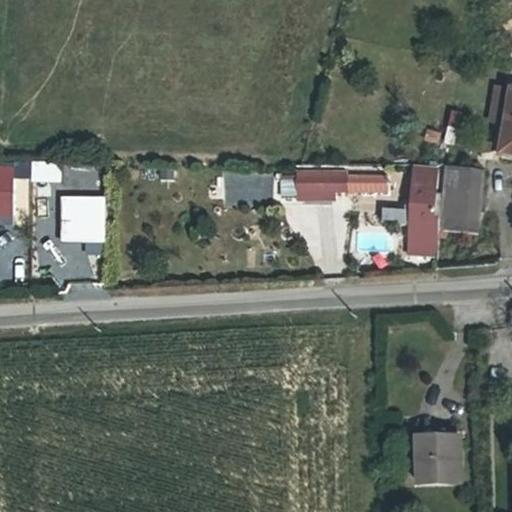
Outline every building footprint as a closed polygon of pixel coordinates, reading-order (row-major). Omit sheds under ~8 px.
[(493,123),(508,126),(511,102),(511,89),(499,87),(493,123)] [(441,151),(449,120),(434,116),(427,147),(441,151)] [(337,149),(341,132),(322,127),(318,145),(337,149)] [(442,219),(443,194),(438,194),(440,168),(417,166),(410,255),(439,257),(441,230),(442,219)] [(450,168),(445,219),(470,222),(481,223),(486,172),(450,168)] [(237,171),(222,171),(222,189),(237,189),(237,171)] [(337,198),(337,191),(337,171),(298,171),(299,199),(337,198)] [(348,171),(337,171),(337,191),(388,191),(388,176),(348,176),(348,171)] [(70,226),(75,226),(89,226),(106,226),(107,191),(70,193),(70,206),(70,207),(70,226)] [(20,217),(20,194),(0,193),(0,210),(0,216),(20,217)] [(407,226),(408,211),(385,210),(385,224),(407,226)] [(470,222),(445,219),(442,219),(441,230),(469,233),(470,222)] [(89,226),(75,226),(75,236),(89,236),(89,226)] [(422,485),(463,484),(462,437),(449,437),(449,431),(439,431),(439,437),(421,438),(422,485)]
